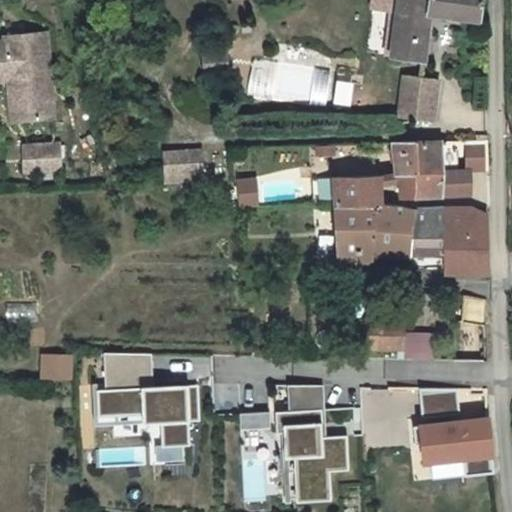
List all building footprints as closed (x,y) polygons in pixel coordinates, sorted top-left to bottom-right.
[(397,0),(392,35),(390,68),(421,70),(427,22),(478,26),(482,0),(397,0)] [(43,39),(21,41),(21,42),(22,46),(37,44),(39,60),(46,60),(44,40),(43,39)] [(49,101),(46,60),(39,60),(37,44),(22,46),(21,42),(21,41),(2,43),(3,48),(0,48),(0,86),(7,86),(8,103),(49,101)] [(199,55),(201,81),(224,79),(222,53),(199,55)] [(435,82),(401,83),(398,116),(431,121),(435,82)] [(52,123),(49,101),(8,103),(9,106),(19,104),(21,126),(52,123)] [(11,127),(21,126),(19,104),(9,106),(11,127)] [(443,142),(391,144),(396,203),(469,197),(469,173),(442,174),(443,142)] [(40,151),(43,176),(61,174),(59,149),(40,151)] [(25,177),(43,176),(40,151),(23,152),(25,177)] [(164,181),(181,180),(181,158),(163,159),(164,181)] [(198,158),(181,158),(181,180),(198,179),(198,158)] [(327,184),(331,211),(376,211),(375,183),(327,184)] [(466,210),(414,211),(402,258),(401,272),(480,269),(482,217),(467,218),(466,210)] [(376,211),(331,211),(338,257),(402,258),(414,211),(376,211)] [(339,266),(338,257),(326,257),(327,265),(339,266)] [(388,359),(387,368),(394,368),(398,328),(356,327),(354,358),(388,359)] [(409,357),(434,357),(435,332),(410,332),(409,357)] [(96,466),(189,463),(187,385),(153,386),(152,352),(103,353),(104,386),(93,386),(96,466)] [(72,379),(72,354),(41,354),(40,379),(72,379)] [(281,502),(331,501),(330,471),(348,470),(347,436),(325,437),(323,383),(267,385),(269,427),(278,426),(281,502)] [(424,389),(423,411),(457,412),(458,390),(424,389)] [(269,429),(269,413),(240,414),(240,430),(269,429)] [(422,420),(424,463),(494,460),(492,417),(422,420)] [(432,466),(434,478),(466,475),(465,462),(432,466)]
